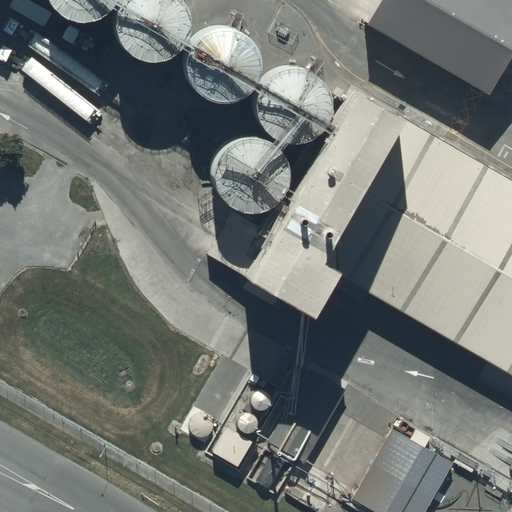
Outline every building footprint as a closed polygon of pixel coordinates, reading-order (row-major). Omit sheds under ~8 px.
[(91,17),(98,13),(105,7),(109,0),(42,0),(47,7),(52,13),(59,17),(67,20),(75,21),(84,20),(91,17)] [(148,60),(155,59),(162,56),(169,52),(174,47),(178,40),(181,34),(182,26),(182,19),(181,12),(178,5),(174,0),(116,0),(116,1),(112,7),(109,13),(108,20),(108,27),(110,34),(113,41),(117,47),(122,52),(128,56),(134,58),(141,60),(148,60)] [(511,47),(511,0),(377,0),(363,25),(484,95),(511,47)] [(216,27),(206,28),(197,32),(189,38),(183,45),(179,55),(177,65),(179,75),(183,84),(189,92),(197,98),(206,101),(216,102),(226,101),(235,97),(243,91),(249,83),(252,74),(253,64),(252,55),(248,46),(242,38),(235,32),(226,28),(216,27)] [(282,66),(273,68),(265,72),(257,78),(252,86),(248,95),(247,104),(248,114),(252,122),(257,130),(265,136),(274,140),(283,142),(293,141),(302,138),(309,133),(315,127),(320,120),(322,111),(323,102),(322,94),(319,86),(313,79),(307,73),(299,69),(291,66),(282,66)] [(511,183),(344,88),(233,281),(301,320),(329,272),(511,376),(511,183)] [(281,169),(279,161),(275,153),(268,145),(260,140),(252,137),(242,136),(233,137),(224,141),(216,147),(210,155),(207,164),(206,173),(207,182),(210,191),(215,198),(222,204),(229,208),(237,210),(246,211),(254,209),(262,206),(269,200),(275,194),(278,186),(281,178),(281,169)] [(343,389),(309,369),(246,478),(275,495),(295,458),(302,462),(307,453),(313,456),(321,441),(315,438),(343,389)] [(250,442),(225,427),(210,452),(235,467),(250,442)] [(423,511),(451,460),(388,427),(350,498),(375,511),(423,511)]
